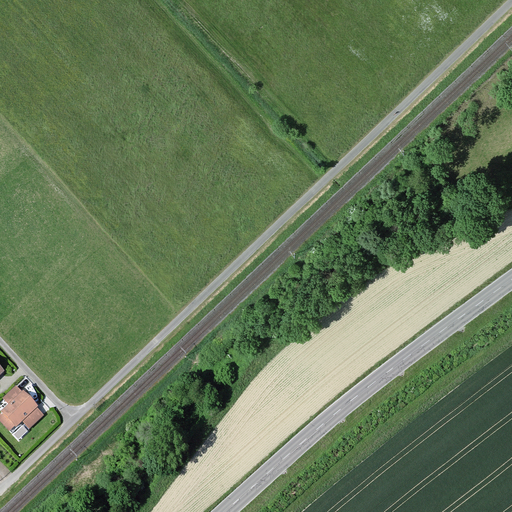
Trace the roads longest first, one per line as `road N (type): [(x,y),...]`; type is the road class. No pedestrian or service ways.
road 1 (residential): [(72,418),(511,4)]
road 2 (secondary): [(511,279),(336,412),(224,511)]
